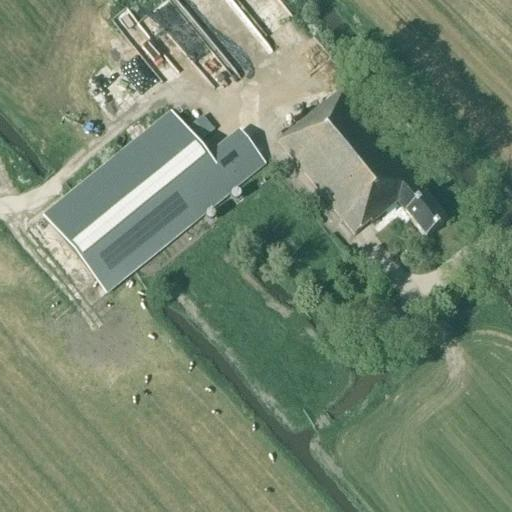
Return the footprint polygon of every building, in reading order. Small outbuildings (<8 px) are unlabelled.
[(240,0),(259,28),(280,13),(271,0),(240,0)] [(129,6),(115,16),(164,81),(178,71),(129,6)] [(343,91),(278,144),(353,236),(369,223),(371,226),(396,205),(425,241),(446,224),(405,173),(410,169),(343,91)] [(42,220),(105,296),(265,166),(239,134),(207,160),(171,116),(42,220)] [(369,323),(382,339),(402,323),(389,307),(369,323)]
